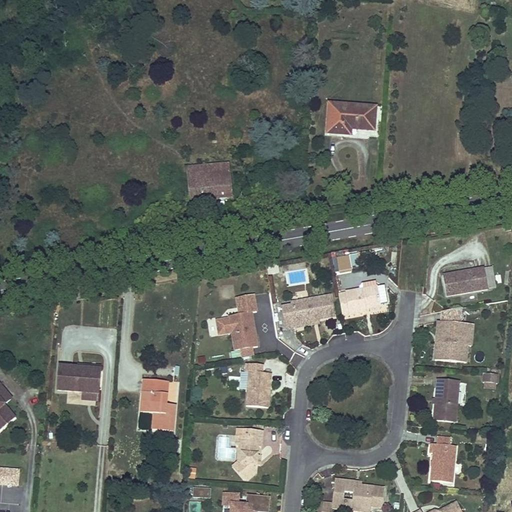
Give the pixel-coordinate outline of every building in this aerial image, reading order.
[(374,131),(375,108),(329,105),(327,134),(350,136),(350,129),(374,131)] [(232,198),(229,164),(211,166),(212,173),(187,175),(189,202),(232,198)] [(212,173),(211,166),(186,168),(187,175),(212,173)] [(349,255),(332,258),(335,274),(352,270),(349,255)] [(484,269),(487,290),(496,288),(492,267),(484,269)] [(446,297),(487,290),(484,269),(443,275),(446,297)] [(306,281),(304,270),(288,273),(289,284),(306,281)] [(339,295),(342,318),(366,313),(365,311),(365,308),(380,305),(377,287),(346,293),(346,294),(339,295)] [(240,349),(242,357),(255,355),(253,347),(258,346),(256,332),(253,333),(250,321),(253,320),(252,313),(258,312),(255,295),(236,299),(239,314),(229,316),(229,317),(216,319),(219,335),(232,332),(235,350),(240,349)] [(286,329),(296,327),(295,324),(318,320),(334,317),(330,296),(291,303),(292,306),(282,308),(286,329)] [(440,341),(436,341),(435,361),(465,363),(467,347),(467,346),(464,346),(465,324),(460,324),(461,309),(442,313),(441,323),(438,322),(437,336),(440,336),(440,341)] [(318,320),(295,324),(296,327),(296,328),(319,325),(318,320)] [(473,325),(465,324),(464,346),(467,346),(467,347),(471,347),(473,325)] [(249,374),(247,390),(246,407),(268,409),(271,375),(262,374),(263,366),(246,364),(245,373),(249,374)] [(78,369),(59,367),(57,391),(83,393),(98,394),(99,370),(78,369)] [(245,373),(242,373),(240,389),(247,390),(249,374),(245,373)] [(483,383),(484,383),(496,384),(497,384),(498,375),(484,374),(483,383)] [(152,430),(173,432),(175,410),(165,410),(166,405),(168,383),(143,381),(140,413),(153,414),(152,430)] [(435,400),(435,405),(433,421),(455,423),(459,383),(437,381),(435,400)] [(0,429),(11,421),(0,408),(0,399),(6,394),(0,386),(0,429)] [(98,394),(83,393),(82,400),(97,401),(98,394)] [(6,394),(0,399),(0,408),(11,421),(14,418),(3,406),(11,399),(6,394)] [(138,414),(137,430),(150,431),(150,415),(138,414)] [(241,464),(234,470),(243,481),(248,481),(256,475),(256,466),(257,457),(258,448),(261,448),(263,432),(243,430),(243,438),(236,437),(235,446),(239,446),(242,446),(241,464)] [(437,437),(436,445),(449,447),(450,439),(437,437)] [(228,439),(220,439),(219,457),(230,458),(231,448),(227,448),(228,439)] [(449,447),(436,445),(431,445),(430,454),(433,454),(433,463),(434,463),(433,468),(432,467),(430,482),(451,484),(455,447),(449,447)] [(232,468),(234,470),(241,464),(242,446),(239,446),(238,463),(232,468)] [(196,469),(188,468),(187,477),(195,478),(196,469)] [(3,470),(2,485),(17,486),(18,471),(3,470)] [(381,511),(384,489),(361,486),(355,486),(355,483),(335,481),(332,504),(323,503),(321,511),(351,511),(352,510),(368,511),(381,511)] [(193,497),(209,499),(210,490),(194,489),(193,497)] [(268,511),(270,498),(246,495),(245,508),(238,507),(239,496),(224,495),(223,505),(232,506),(231,511),(268,511)] [(460,511),(456,502),(444,509),(442,511),(437,511),(434,511),(431,511),(420,511),(417,511),(460,511)] [(202,511),(203,504),(191,503),(190,511),(202,511)]
